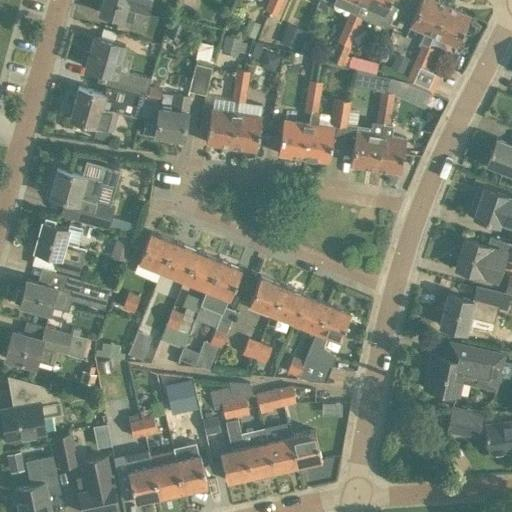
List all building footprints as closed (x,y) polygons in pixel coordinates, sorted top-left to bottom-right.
[(102,0),(99,12),(121,18),(130,21),(134,8),(145,11),(147,0),(102,0)] [(282,0),(267,0),(263,8),(276,14),(282,0)] [(318,0),(316,6),(322,8),(325,0),(318,0)] [(360,0),(359,3),(354,13),(361,16),(386,27),(397,0),(360,0)] [(438,0),(419,0),(408,24),(423,31),(418,41),(421,43),(404,81),(409,84),(431,94),(441,70),(427,64),(434,48),(428,45),(432,35),(446,3),(438,0)] [(456,45),(469,13),(446,3),(432,35),(456,45)] [(336,41),(342,43),(354,14),(349,11),(336,41)] [(354,13),(342,43),(349,46),(355,31),(361,16),(354,13)] [(183,22),(171,19),(166,36),(178,40),(183,22)] [(243,33),(254,37),(258,27),(247,22),(243,33)] [(279,42),(296,49),(301,36),(285,28),(279,42)] [(241,37),(224,33),(221,45),(238,49),(241,37)] [(93,35),(88,50),(84,49),(80,63),(84,64),(84,66),(116,75),(117,70),(125,72),(126,73),(127,71),(132,53),(123,50),(124,44),(93,35)] [(254,44),(250,54),(257,57),(261,47),(254,44)] [(279,66),(280,49),(264,48),(263,65),(279,66)] [(188,90),(205,94),(213,56),(196,53),(188,90)] [(390,67),(401,72),(406,61),(395,56),(390,67)] [(236,68),(234,80),(240,81),(239,85),(245,86),(248,70),(236,68)] [(125,72),(121,88),(144,94),(148,77),(127,71),(126,73),(125,72)] [(374,89),(380,90),(378,102),(384,103),(384,107),(391,109),(394,92),(387,91),(389,77),(377,74),(374,89)] [(389,77),(387,91),(394,92),(403,96),(409,84),(404,81),(389,77)] [(312,92),(311,97),(318,98),(321,81),(308,79),(306,91),(312,92)] [(243,101),(245,86),(239,85),(240,81),(234,80),(231,99),(243,101)] [(78,85),(73,101),(71,101),(67,114),(70,115),(69,118),(95,125),(92,136),(107,140),(111,128),(113,129),(118,112),(138,117),(144,94),(121,88),(103,83),(101,91),(78,85)] [(303,111),(310,112),(316,113),(316,111),(318,98),(311,97),(312,92),(306,91),(303,111)] [(154,133),(183,138),(187,111),(189,95),(173,93),(170,109),(158,107),(157,115),(144,114),(141,133),(153,135),(154,133)] [(330,120),(334,121),(346,123),(349,99),(332,97),(330,110),(331,110),(330,120)] [(378,102),(375,122),(382,123),(388,124),(391,109),(384,107),(384,103),(378,102)] [(210,107),(205,141),(206,141),(230,145),(235,111),(213,107),(210,107)] [(235,111),(230,145),(254,148),(254,149),(255,149),(258,132),(261,115),(235,111)] [(328,160),(333,125),(317,123),(319,111),(316,111),(316,113),(310,112),(309,122),(307,121),(302,156),(327,159),(326,160),(328,160)] [(280,134),(277,152),(302,156),(307,121),(282,117),(280,134)] [(351,149),(349,163),(350,164),(350,163),(375,167),(380,133),(382,123),(375,122),(372,121),(370,131),(354,129),(351,149)] [(380,133),(375,167),(399,171),(400,171),(403,152),(405,137),(391,135),(393,124),(388,124),(382,123),(380,133)] [(511,144),(495,137),(486,162),(511,172),(511,144)] [(96,199),(102,179),(56,167),(48,195),(61,199),(57,213),(106,227),(112,204),(96,199)] [(473,199),(468,212),(473,214),(472,215),(497,223),(499,218),(511,222),(505,241),(504,241),(508,242),(511,243),(511,197),(507,195),(482,186),(477,200),(473,199)] [(114,227),(129,231),(132,221),(117,217),(114,227)] [(34,249),(57,255),(54,268),(77,274),(84,248),(77,245),(82,227),(68,223),(67,227),(41,220),(34,249)] [(147,237),(137,260),(161,269),(173,240),(149,230),(147,237)] [(118,232),(116,240),(130,244),(132,237),(118,232)] [(463,237),(454,266),(478,273),(477,275),(496,280),(508,242),(504,241),(505,241),(489,236),(486,244),(463,237)] [(173,240),(161,269),(184,279),(196,249),(173,240)] [(196,249),(184,279),(206,287),(218,258),(196,249)] [(240,267),(218,258),(206,287),(201,298),(197,310),(196,310),(194,317),(215,325),(209,341),(220,346),(234,309),(225,305),(241,267),(240,266),(240,267)] [(18,304),(47,312),(49,306),(67,311),(71,298),(104,307),(110,285),(81,277),(57,271),(53,285),(26,277),(23,289),(17,288),(14,300),(19,302),(18,304)] [(511,274),(507,273),(503,292),(509,293),(511,293),(511,274)] [(259,275),(248,303),(270,312),(281,284),(259,275)] [(281,284),(270,312),(293,321),(304,293),(281,284)] [(439,324),(465,330),(469,316),(493,321),(496,307),(505,309),(509,293),(503,292),(475,285),(471,299),(446,292),(439,324)] [(132,311),(139,295),(127,290),(121,306),(132,311)] [(187,333),(194,317),(196,310),(197,310),(201,298),(187,293),(182,305),(184,306),(182,312),(172,308),(162,332),(160,335),(159,338),(181,347),(182,346),(187,333)] [(315,330),(326,302),(304,293),(293,321),(315,330)] [(326,302),(315,330),(303,359),(297,374),(307,379),(324,380),(330,366),(334,355),(322,344),(326,334),(338,339),(349,311),(326,302)] [(4,356),(34,365),(36,359),(51,363),(55,350),(65,352),(81,357),(86,337),(71,332),(43,325),(39,337),(11,329),(4,356)] [(252,357),(259,341),(248,336),(241,353),(252,357)] [(117,341),(112,344),(108,343),(104,339),(97,339),(95,355),(122,358),(123,351),(127,342),(117,341)] [(430,353),(422,387),(457,395),(460,381),(495,389),(499,375),(510,377),(511,367),(511,361),(502,359),(504,352),(447,339),(443,356),(430,353)] [(146,347),(131,341),(127,352),(141,358),(146,347)] [(252,357),(263,362),(269,345),(259,341),(252,357)] [(192,364),(197,352),(182,346),(181,347),(177,358),(192,364)] [(296,375),(297,374),(303,359),(292,354),(285,370),(296,375)] [(100,370),(112,368),(110,358),(98,360),(100,370)] [(94,366),(86,364),(84,371),(81,370),(78,380),(92,384),(95,373),(92,373),(94,366)] [(165,383),(171,410),(196,405),(190,377),(165,383)] [(61,411),(56,387),(25,379),(29,403),(0,407),(0,408),(5,438),(45,431),(42,415),(61,411)] [(249,382),(228,381),(228,385),(236,415),(248,412),(244,396),(252,394),(251,393),(249,382)] [(291,384),(279,386),(283,404),(294,401),(294,399),(291,384)] [(228,385),(209,390),(213,406),(221,404),(224,417),(236,415),(228,385)] [(279,386),(255,392),(260,411),(272,409),(272,406),(283,404),(279,386)] [(483,409),(466,406),(465,407),(450,405),(445,431),(478,437),(483,409)] [(144,433),(156,431),(152,414),(140,417),(144,433)] [(140,417),(128,420),(132,436),(144,433),(140,417)] [(221,458),(226,480),(250,474),(240,432),(236,417),(225,420),(231,448),(219,451),(221,458)] [(511,420),(486,424),(490,452),(511,449),(511,420)] [(273,469),(267,440),(254,443),(251,429),(240,432),(250,474),(273,469)] [(321,458),(314,429),(290,435),(297,463),(321,458)] [(75,462),(69,432),(53,436),(59,465),(75,462)] [(297,463),(290,435),(267,440),(273,469),(297,463)] [(6,453),(10,471),(24,468),(20,450),(6,453)] [(206,484),(199,452),(174,458),(182,490),(206,484)] [(14,487),(19,511),(50,511),(44,482),(57,479),(52,454),(25,460),(30,484),(14,487)] [(81,508),(82,511),(83,511),(116,505),(104,454),(81,459),(85,474),(75,476),(81,508)] [(182,490),(174,458),(151,464),(158,496),(182,490)] [(127,469),(134,501),(158,496),(151,464),(127,469)]
